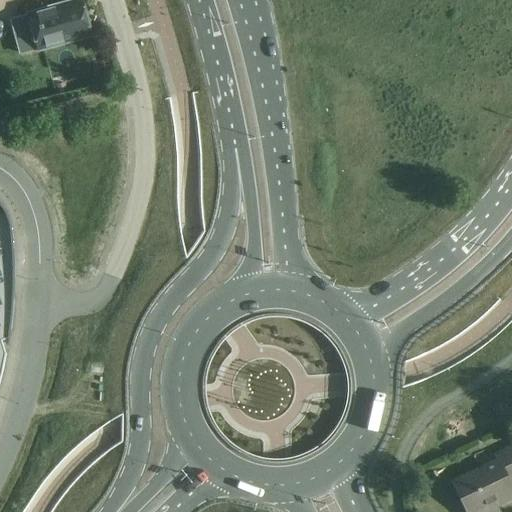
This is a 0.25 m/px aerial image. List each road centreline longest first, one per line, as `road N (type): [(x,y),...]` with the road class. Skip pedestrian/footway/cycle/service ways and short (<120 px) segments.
road 1 (primary): [(241,148),(220,241),(148,335),(137,451),(108,511)]
road 2 (residential): [(36,304),(100,298),(135,207),(143,127),(113,0)]
road 3 (primary): [(311,297),(287,264),(271,135),(237,0)]
road 4 (primary): [(511,181),(429,269),(371,307),(334,310)]
road 5 (primary): [(372,373),(393,338),(511,238)]
road 6 (primary): [(241,148),(254,266),(237,299)]
road 7 (primary): [(198,0),(241,148)]
road 8 (unclassified): [(0,453),(29,366),(36,304)]
road 9 (primary): [(237,299),(213,313),(188,345),(178,385),(185,425)]
road 10 (unclassified): [(36,304),(36,219),(0,168)]
